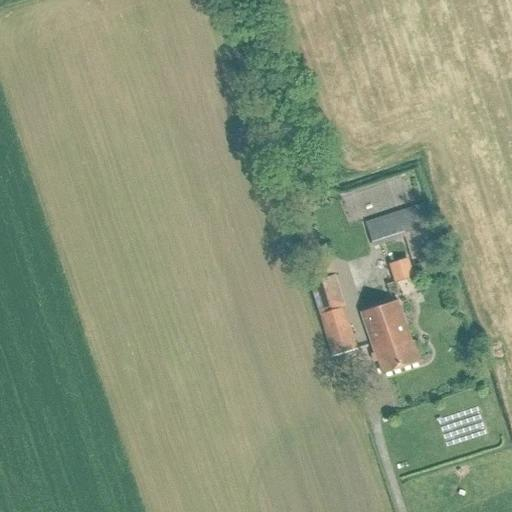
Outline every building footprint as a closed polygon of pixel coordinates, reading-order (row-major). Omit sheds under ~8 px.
[(365,221),(374,249),(406,239),(404,231),(429,223),(422,203),(365,221)] [(334,273),(324,244),(305,251),(315,280),(334,273)] [(408,251),(412,272),(432,268),(428,247),(408,251)] [(309,283),(332,357),(357,349),(335,275),(309,283)] [(382,374),(420,361),(413,341),(411,341),(397,300),(360,312),(374,353),(375,353),(382,374)]
